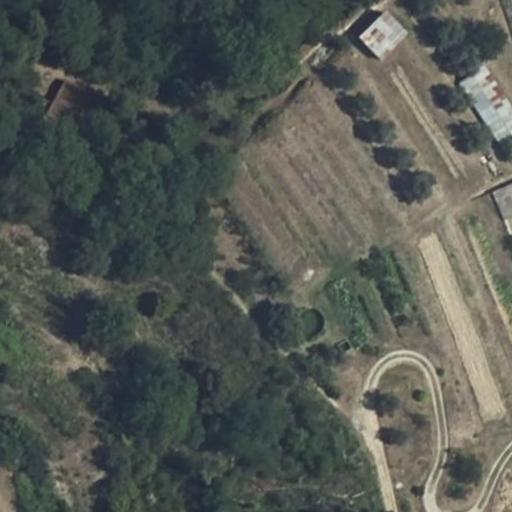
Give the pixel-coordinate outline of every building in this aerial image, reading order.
[(378,49),(398,28),(380,12),(363,29),(378,49)] [(463,81),(495,144),(511,135),(511,118),(486,69),(463,81)] [(65,111),(75,92),(44,78),(25,114),(47,124),(57,106),(65,111)] [(490,179),(502,174),(493,156),(482,163),(490,179)] [(504,221),(511,217),(511,184),(492,194),(504,221)]
